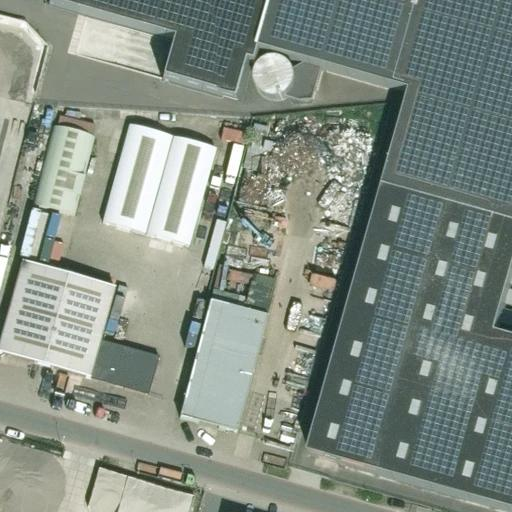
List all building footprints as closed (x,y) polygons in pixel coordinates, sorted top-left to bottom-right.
[(274,3),(274,0),(47,0),(46,6),(170,40),(159,80),(239,102),(249,64),(256,66),(259,53),(274,3)] [(511,511),(511,342),(496,338),(511,280),(511,0),(274,0),(274,3),(259,53),(302,65),(292,72),(255,87),(284,99),(299,103),(311,102),(320,70),(410,96),(383,192),(308,457),(504,511),(511,511)] [(67,54),(74,27),(38,18),(31,45),(67,54)] [(27,112),(22,140),(38,143),(43,115),(27,112)] [(16,255),(60,264),(92,138),(49,127),(16,255)] [(100,224),(145,237),(171,139),(127,127),(100,224)] [(171,139),(145,237),(186,248),(213,151),(171,139)] [(20,161),(16,191),(25,192),(30,162),(20,161)] [(266,203),(266,191),(246,191),(245,203),(266,203)] [(0,333),(0,356),(145,397),(156,358),(98,342),(112,290),(20,264),(0,333)] [(207,302),(177,419),(235,434),(265,318),(207,302)]
